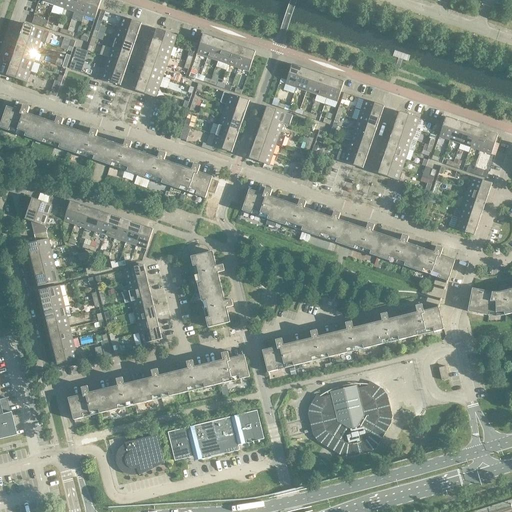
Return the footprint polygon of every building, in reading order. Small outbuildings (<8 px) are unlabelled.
[(66,0),(55,0),(54,5),(64,9),(66,0)] [(78,0),(66,0),(64,9),(74,12),(78,0)] [(89,0),(78,0),(74,12),(84,16),(89,0)] [(101,0),(89,0),(84,16),(95,19),(101,0)] [(48,21),(34,17),(32,23),(46,28),(47,24),(48,21)] [(142,24),(122,17),(118,28),(138,34),(142,24)] [(24,24),(21,35),(41,41),(44,31),(24,24)] [(138,34),(118,28),(115,38),(134,45),(138,34)] [(157,29),(153,40),(173,46),(177,36),(157,29)] [(203,34),(203,37),(200,44),(197,54),(207,58),(214,38),(203,34)] [(41,41),(21,35),(17,45),(37,52),(41,41)] [(134,45),(115,38),(111,48),(131,55),(134,45)] [(224,41),(214,38),(207,58),(218,61),(224,41)] [(173,46),(153,40),(150,50),(170,57),(173,46)] [(235,45),(224,41),(218,61),(228,65),(235,45)] [(37,52),(17,45),(14,55),(34,62),(37,52)] [(245,48),(235,45),(228,65),(238,68),(245,48)] [(131,55),(111,48),(108,58),(128,65),(131,55)] [(255,52),(245,48),(238,68),(249,72),(255,52)] [(170,57),(150,50),(146,60),(166,67),(170,57)] [(34,62),(14,55),(10,65),(30,72),(34,62)] [(128,65),(108,58),(104,69),(124,75),(128,65)] [(166,67),(146,60),(143,70),(163,77),(166,67)] [(292,64),(291,67),(285,84),(296,88),(303,68),(292,64)] [(30,72),(10,65),(7,76),(9,77),(27,83),(30,72)] [(313,72),(303,68),(296,88),(306,91),(313,72)] [(124,75),(104,69),(101,79),(120,86),(124,75)] [(163,77),(143,70),(139,81),(159,87),(163,77)] [(323,75),(313,72),(306,91),(316,95),(323,75)] [(333,79),(323,75),(316,95),(327,98),(333,79)] [(344,82),(333,79),(327,98),(337,102),(341,92),(344,82)] [(55,80),(50,94),(57,97),(61,83),(57,81),(55,80)] [(159,87),(139,81),(136,91),(156,98),(159,87)] [(250,101),(224,92),(220,103),(226,105),(246,112),(250,101)] [(384,107),(364,100),(361,111),(380,117),(384,107)] [(24,105),(21,112),(7,107),(0,127),(0,128),(34,140),(41,119),(28,114),(30,107),(24,105)] [(246,112),(226,105),(223,115),(242,122),(246,112)] [(263,117),(283,124),(289,126),(293,116),(267,107),(263,117)] [(380,117),(361,111),(357,121),(377,127),(380,117)] [(399,112),(396,123),(416,129),(419,119),(399,112)] [(242,122),(223,115),(219,125),(239,132),(242,122)] [(58,117),(55,123),(41,119),(34,140),(68,152),(76,130),(62,125),(64,119),(58,117)] [(283,124),(263,117),(260,128),(280,134),(283,124)] [(446,117),(445,120),(439,137),(450,141),(457,121),(446,117)] [(377,127),(357,121),(354,131),(373,138),(377,127)] [(467,124),(457,121),(450,141),(460,144),(467,124)] [(416,129),(396,123),(392,133),(412,140),(416,129)] [(477,128),(467,124),(460,144),(470,147),(477,128)] [(189,126),(184,125),(180,139),(186,141),(191,127),(189,126)] [(239,132),(219,125),(216,135),(235,142),(239,132)] [(285,136),(280,134),(260,128),(256,138),(276,145),(282,147),(285,136)] [(487,131),(477,128),(470,147),(480,151),(487,131)] [(92,129),(90,135),(76,130),(68,152),(137,175),(144,154),(130,149),(132,142),(126,140),(124,147),(96,137),(98,131),(92,129)] [(373,138),(354,131),(350,141),(370,148),(373,138)] [(498,135),(487,131),(480,151),(491,155),(498,135)] [(417,141),(412,140),(392,133),(389,143),(409,150),(413,151),(417,141)] [(235,142),(216,135),(212,146),(232,153),(235,142)] [(276,145),(256,138),(253,148),(273,155),(276,145)] [(370,148),(350,141),(347,151),(367,158),(370,148)] [(409,150),(389,143),(385,153),(405,160),(409,150)] [(273,155),(253,148),(249,159),(269,166),(273,155)] [(367,158),(347,151),(343,162),(363,169),(367,158)] [(160,152),(158,158),(144,154),(137,175),(171,187),(178,165),(164,161),(166,154),(160,152)] [(405,160),(385,153),(382,163),(402,170),(405,160)] [(297,163),(292,177),(299,179),(304,166),(300,164),(297,163)] [(402,170),(382,163),(378,174),(398,181),(402,170)] [(194,164),(192,170),(178,165),(171,187),(205,198),(208,191),(212,179),(213,177),(198,172),(200,166),(194,164)] [(475,167),(474,170),(473,174),(486,179),(489,172),(475,167)] [(492,184),(472,177),(468,188),(488,194),(492,184)] [(219,182),(212,179),(208,191),(215,194),(219,182)] [(266,188),(264,195),(249,190),(249,192),(245,204),(242,211),(277,223),(284,202),(270,197),(272,190),(266,188)] [(488,194),(468,188),(465,198),(485,205),(488,194)] [(237,201),(245,204),(249,192),(241,190),(237,201)] [(48,203),(35,199),(32,198),(29,209),(49,216),(52,205),(61,208),(64,202),(50,197),(48,203)] [(485,205),(465,198),(462,208),(481,215),(485,205)] [(300,200),(298,206),(284,202),(277,223),(302,231),(306,233),(311,235),(318,213),(304,208),(306,202),(304,201),(300,200)] [(71,201),(70,204),(64,202),(61,208),(67,210),(64,221),(75,225),(81,205),(71,201)] [(92,208),(81,205),(75,225),(85,228),(92,208)] [(102,212),(92,208),(85,228),(95,232),(102,212)] [(431,209),(427,208),(422,221),(429,224),(434,210),(431,209)] [(481,215),(462,208),(458,218),(478,225),(481,215)] [(49,216),(29,209),(25,220),(31,222),(34,235),(46,232),(45,226),(49,216)] [(112,215),(102,212),(95,232),(105,235),(112,215)] [(334,212),(332,218),(318,213),(311,235),(379,258),(386,237),(372,232),(375,225),(368,223),(366,230),(338,220),(340,214),(334,212)] [(122,219),(112,215),(105,235),(115,239),(122,219)] [(478,225),(458,218),(454,229),(474,236),(478,225)] [(132,222),(122,219),(115,239),(126,242),(132,222)] [(143,226),(132,222),(126,242),(136,246),(143,226)] [(153,229),(143,226),(136,246),(146,249),(153,229)] [(51,250),(46,232),(34,235),(36,242),(28,244),(30,255),(51,250)] [(403,235),(400,241),(386,237),(379,258),(413,270),(421,248),(407,243),(409,237),(403,235)] [(200,244),(198,244),(197,244),(196,245),(195,245),(194,246),(193,246),(193,247),(192,248),(192,249),(191,250),(191,251),(191,252),(190,253),(190,254),(191,255),(191,256),(191,257),(211,252),(210,251),(210,250),(210,249),(209,248),(209,247),(208,247),(207,246),(206,245),(205,245),(204,244),(203,244),(202,244),(201,244),(200,244)] [(437,247),(435,253),(421,248),(413,270),(448,281),(455,260),(441,255),(443,249),(437,247)] [(53,260),(51,250),(30,255),(33,265),(53,260)] [(213,252),(211,252),(191,257),(200,293),(222,287),(218,273),(225,271),(223,265),(217,267),(213,252)] [(56,271),(53,260),(33,265),(36,276),(56,271)] [(144,265),(141,266),(124,270),(126,281),(147,276),(144,265)] [(59,282),(56,271),(36,276),(38,287),(59,282)] [(149,286),(147,276),(126,281),(129,291),(149,286)] [(62,297),(60,286),(39,291),(42,302),(62,297)] [(152,297),(149,286),(129,291),(123,293),(126,303),(131,302),(152,297)] [(225,302),(222,287),(200,293),(208,328),(230,323),(227,308),(233,306),(232,300),(225,302)] [(493,293),(472,289),(468,312),(489,316),(489,313),(504,313),(505,316),(511,313),(511,299),(510,290),(499,293),(493,293)] [(65,307),(62,297),(42,302),(44,312),(65,307)] [(154,307),(152,297),(131,302),(134,312),(154,307)] [(416,306),(417,313),(403,316),(408,338),(444,329),(438,308),(424,311),(422,305),(416,306)] [(67,318),(65,307),(44,312),(47,323),(67,318)] [(157,318),(154,307),(134,312),(137,323),(157,318)] [(381,315),(382,321),(368,325),(373,347),(408,338),(403,316),(389,320),(387,313),(381,315)] [(70,328),(67,318),(47,323),(50,333),(70,328)] [(159,328),(157,318),(137,323),(139,333),(159,328)] [(346,323),(347,330),(333,333),(338,355),(373,347),(368,325),(353,328),(352,322),(346,323)] [(73,339),(70,328),(50,333),(52,344),(73,339)] [(162,339),(159,328),(139,333),(142,344),(162,339)] [(311,332),(312,339),(298,342),(303,364),(338,355),(333,333),(319,337),(317,330),(311,332)] [(75,349),(73,339),(52,344),(55,354),(75,349)] [(118,339),(115,339),(111,340),(114,355),(121,353),(118,339)] [(276,340),(277,347),(262,351),(268,373),(303,364),(298,342),(284,345),(282,339),(276,340)] [(111,355),(108,341),(104,342),(101,343),(104,357),(111,355)] [(78,360),(75,349),(55,354),(57,365),(78,360)] [(222,354),(223,360),(209,364),(214,386),(250,377),(244,355),(230,359),(228,352),(222,354)] [(187,362),(188,369),(174,372),(179,394),(214,386),(209,364),(195,367),(193,361),(187,362)] [(446,366),(439,368),(442,380),(449,378),(446,366)] [(152,371),(153,378),(139,381),(144,403),(179,394),(174,372),(159,376),(158,369),(152,371)] [(117,379),(118,386),(104,390),(109,411),(144,403),(139,381),(124,385),(123,378),(117,379)] [(376,448),(387,431),(388,428),(391,423),(392,416),(387,395),(383,389),(370,382),(367,386),(358,389),(357,386),(345,389),(344,389),(344,388),(343,388),(343,389),(330,392),(331,395),(322,397),(317,395),(309,408),(308,415),(313,436),(318,441),(332,450),(342,457),(350,458),(370,453),(376,448)] [(82,388),(83,395),(68,398),(74,420),(109,411),(104,390),(90,393),(88,386),(82,388)] [(0,438),(15,435),(10,413),(10,412),(9,412),(6,398),(0,399),(0,438)] [(264,439),(257,411),(212,421),(220,455),(240,450),(238,445),(264,439)] [(220,455),(212,421),(168,432),(175,461),(201,455),(202,459),(220,455)] [(164,463),(158,435),(157,435),(157,436),(127,444),(126,443),(125,443),(127,447),(123,449),(119,455),(116,454),(115,455),(117,455),(117,459),(117,463),(118,466),(117,467),(117,468),(118,468),(124,473),(132,476),(139,475),(140,475),(139,471),(163,461),(164,464),(164,463)]
